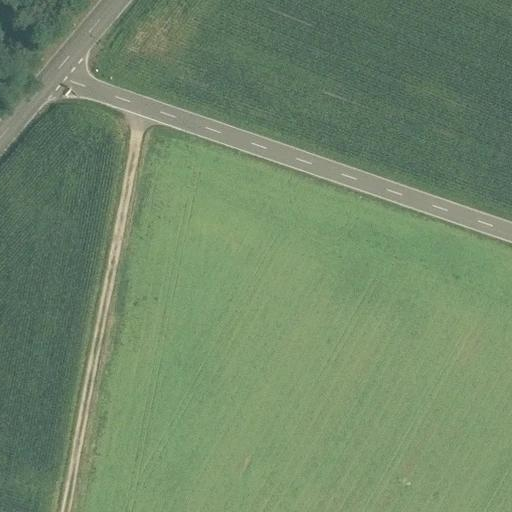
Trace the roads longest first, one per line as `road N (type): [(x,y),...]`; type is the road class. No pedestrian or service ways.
road 1 (unclassified): [(511,233),(47,75)]
road 2 (track): [(64,511),(141,106)]
